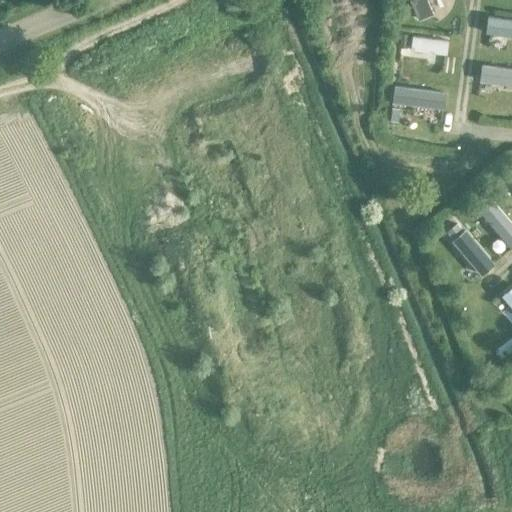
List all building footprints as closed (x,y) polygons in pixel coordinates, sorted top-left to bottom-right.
[(406,0),(415,23),(430,16),(423,0),(406,0)] [(511,34),(511,18),(486,15),(484,31),(511,34)] [(444,55),(446,39),(411,34),(409,50),(444,55)] [(511,67),(481,64),(479,81),(511,85),(511,67)] [(443,109),(445,92),(393,85),(391,103),(443,109)] [(511,222),(494,200),(482,211),(511,247),(511,222)] [(493,264),(465,229),(451,240),(479,275),(493,264)] [(511,286),(502,295),(511,307),(511,286)]
